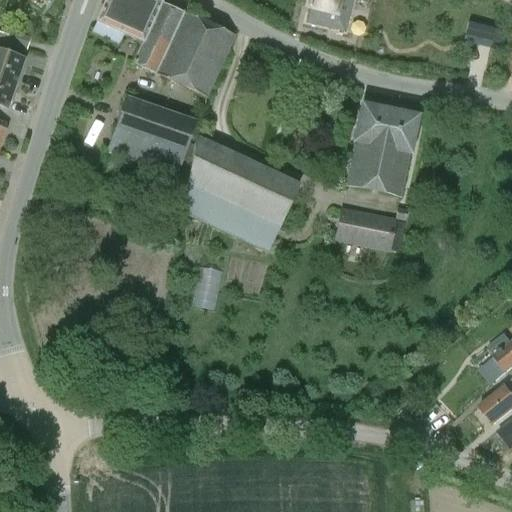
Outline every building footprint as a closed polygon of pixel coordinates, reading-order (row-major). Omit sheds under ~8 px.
[(155,0),(105,0),(95,23),(141,44),(131,65),(155,75),(206,98),(235,36),(184,13),(182,12),(182,13),(160,4),(161,3),(155,0)] [(308,0),(306,7),(306,9),(308,12),(306,24),(346,33),(353,0),(308,0)] [(31,38),(9,30),(7,35),(0,32),(0,44),(4,45),(26,53),(31,38)] [(0,79),(14,85),(23,60),(2,53),(4,45),(0,44),(0,79)] [(14,85),(0,79),(0,106),(6,109),(14,85)] [(176,178),(196,122),(125,97),(105,153),(176,178)] [(354,142),(353,143),(344,187),(400,199),(409,155),(409,154),(408,154),(416,118),(362,106),(354,142)] [(196,136),(181,213),(268,253),(300,185),(196,136)] [(398,253),(405,223),(393,221),(341,209),(334,241),(388,252),(398,253)] [(393,221),(405,223),(407,212),(395,209),(393,221)] [(217,311),(224,271),(203,267),(196,307),(217,311)] [(511,342),(493,357),(505,373),(511,367),(511,342)] [(511,380),(478,407),(492,425),(511,409),(511,380)] [(511,449),(511,421),(497,433),(511,450),(511,449)]
